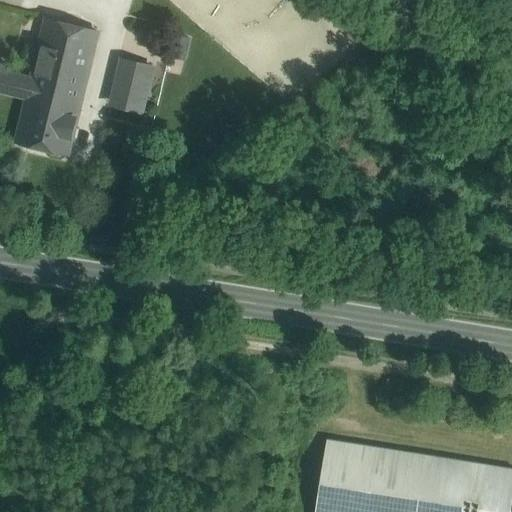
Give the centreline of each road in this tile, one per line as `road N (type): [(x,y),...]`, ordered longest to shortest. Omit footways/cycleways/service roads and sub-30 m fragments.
road 1 (secondary): [(511,344),(0,260)]
road 2 (unclassified): [(86,324),(511,393)]
road 3 (unclassified): [(511,125),(403,58),(337,0)]
